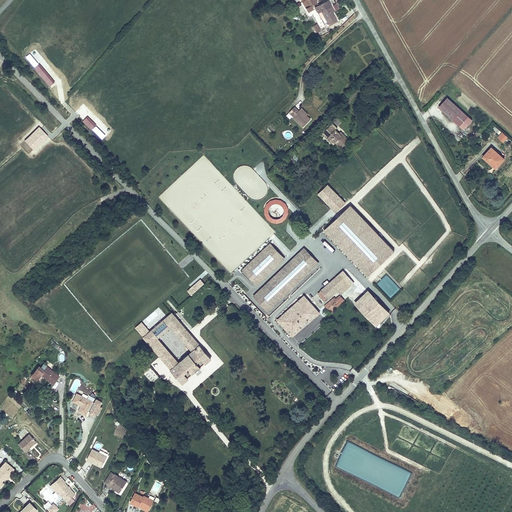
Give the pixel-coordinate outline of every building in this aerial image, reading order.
[(315,2),(314,0),(300,0),(306,11),(311,8),(310,5),(315,2)] [(333,15),(328,5),(329,4),(327,0),(326,0),(313,7),(320,19),(323,17),(327,23),(335,19),(333,15)] [(316,34),(321,31),(316,24),(311,27),(316,34)] [(55,82),(39,64),(34,68),(50,87),(55,82)] [(439,109),(453,121),(462,112),(448,99),(439,109)] [(309,120),(305,116),(299,111),(298,112),(293,108),(288,113),(293,118),(292,119),(302,128),(309,120)] [(462,112),(453,121),(458,126),(467,116),(462,112)] [(96,125),(87,116),(83,121),(91,130),(96,125)] [(458,126),(460,128),(469,118),(467,116),(458,126)] [(341,137),(335,131),(337,129),(331,124),(322,134),(334,145),(335,144),(341,149),(349,141),(343,135),(341,137)] [(49,137),(39,127),(24,141),(34,151),(49,137)] [(503,141),(507,137),(502,133),(499,137),(503,141)] [(495,169),(503,160),(491,149),(483,158),(495,169)] [(345,203),(328,184),(317,194),(335,212),(345,203)] [(282,222),(286,219),(288,214),(288,208),(285,203),(281,200),(276,199),(270,201),(266,205),(264,210),(265,215),(267,220),(272,223),(277,224),(282,222)] [(395,249),(351,204),(323,231),(367,276),(395,249)] [(257,285),(284,258),(269,243),(242,270),(257,285)] [(253,296),(267,311),(319,263),(305,248),(253,296)] [(328,300),(338,292),(341,295),(354,283),(343,271),(320,291),(320,292),(317,294),(324,302),(327,300),(328,300)] [(391,299),(401,289),(386,273),(376,283),(391,299)] [(204,284),(200,279),(187,291),(191,295),(204,284)] [(390,312),(368,290),(354,304),(376,326),(390,312)] [(320,312),(304,295),(277,320),(292,337),(320,312)] [(344,301),(340,295),(336,299),(334,297),(325,306),(331,313),(344,301)] [(135,328),(160,357),(168,350),(158,338),(171,328),(181,340),(190,333),(172,312),(150,331),(142,322),(135,328)] [(322,315),(294,337),(299,344),(327,322),(322,315)] [(194,337),(190,333),(181,340),(185,344),(194,337)] [(172,354),(163,361),(183,384),(189,379),(188,378),(205,363),(206,364),(212,359),(194,337),(185,344),(191,352),(179,362),(172,354)] [(160,357),(163,361),(172,354),(168,350),(160,357)] [(48,367),(46,371),(42,369),(38,374),(41,377),(43,375),(48,380),(55,384),(60,377),(48,367)] [(143,374),(152,383),(159,377),(151,367),(143,374)] [(75,392),(80,381),(75,379),(70,390),(75,392)] [(291,382),(286,386),(296,397),(301,393),(291,382)] [(93,402),(77,394),(73,401),(81,405),(78,412),(86,416),(88,412),(95,416),(96,414),(98,416),(102,408),(100,407),(102,403),(97,400),(95,404),(92,403),(93,402)] [(25,452),(36,442),(29,434),(18,444),(25,452)] [(350,450),(351,449),(359,454),(362,449),(348,441),(344,447),(350,450)] [(94,464),(95,461),(102,465),(106,456),(91,449),(86,460),(94,464)] [(7,475),(8,476),(14,470),(6,462),(0,468),(0,482),(2,482),(5,479),(4,478),(7,475)] [(115,475),(111,472),(104,482),(108,485),(107,487),(111,490),(112,488),(119,493),(127,481),(116,474),(115,475)] [(59,478),(64,485),(67,481),(62,475),(59,478)] [(52,484),(57,490),(60,488),(64,493),(64,494),(69,501),(78,493),(67,481),(64,485),(59,478),(52,484)] [(143,507),(148,510),(153,501),(143,496),(142,497),(135,493),(130,502),(138,506),(139,504),(143,507)] [(35,511),(37,511),(29,503),(26,506),(20,511),(35,511)] [(47,509),(50,511),(55,511),(59,509),(53,503),(47,509)]
